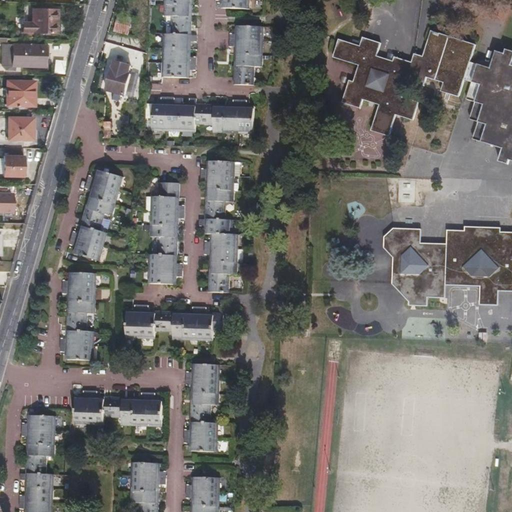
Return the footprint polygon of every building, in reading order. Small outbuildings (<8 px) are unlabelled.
[(165,0),(165,19),(172,19),(172,37),(165,37),(164,79),(190,80),(190,74),(186,74),(187,57),(190,57),(190,45),(187,45),(187,37),(193,37),(193,23),(191,23),(191,2),(188,2),(187,0),(165,0)] [(227,0),(228,4),(225,4),(225,10),(247,10),(247,0),(227,0)] [(56,34),(57,11),(33,11),(33,23),(23,23),(23,33),(56,34)] [(129,35),(133,20),(120,16),(115,31),(129,35)] [(469,59),(474,42),(442,33),(444,25),(436,23),(434,30),(431,30),(423,55),(415,53),(412,61),(395,56),(394,61),(377,56),(380,43),(362,38),(360,47),(338,41),(334,58),(360,66),(356,80),(351,79),(344,102),(362,108),(364,100),(381,105),(374,130),(391,135),(397,113),(415,118),(420,100),(403,95),(408,79),(424,84),(427,75),(444,80),(442,89),(460,93),(464,77),(469,59)] [(262,70),(263,58),(260,58),(260,29),(238,28),(238,34),(242,34),(241,51),(238,51),(237,72),(235,72),(234,87),(255,87),(256,70),(262,70)] [(47,55),(47,47),(2,45),(2,67),(5,70),(14,71),(14,67),(43,68),(43,55),(47,55)] [(511,61),(510,61),(511,55),(511,47),(505,46),(503,51),(495,49),(490,65),(478,62),(473,79),(468,96),(477,99),(472,115),(481,118),(476,135),(504,144),(501,155),(511,159),(511,156),(511,61)] [(473,79),(478,62),(469,59),(464,77),(473,79)] [(125,95),(131,74),(129,73),(131,65),(115,61),(107,90),(125,95)] [(33,107),(34,82),(6,81),(5,106),(33,107)] [(253,133),(254,111),(248,110),(248,114),(231,113),(231,110),(211,109),(211,106),(196,106),(196,113),(188,112),(188,108),(176,108),(176,111),(160,111),(160,107),(154,107),(153,129),(196,130),(196,125),(214,126),(214,134),(225,134),(225,131),(253,133)] [(32,141),(33,119),(6,118),(5,140),(32,141)] [(129,138),(130,130),(121,130),(121,138),(129,138)] [(22,176),(22,148),(6,148),(6,157),(3,157),(3,177),(22,176)] [(228,291),(229,275),(235,274),(236,263),(234,263),(234,235),(228,234),(229,220),(224,220),(224,202),(232,202),(233,190),(230,190),(230,184),(231,177),(232,175),(234,175),(234,161),(208,160),(208,167),(211,167),(211,182),(207,184),(207,204),(205,204),(204,219),(210,219),(209,228),(206,228),(206,234),(212,234),(212,240),(216,240),(215,256),(212,256),(211,276),(208,277),(208,291),(211,291),(228,291)] [(98,257),(106,231),(102,229),(107,213),(113,214),(125,176),(101,169),(99,174),(102,175),(98,190),(95,190),(89,210),(86,210),(82,223),(84,224),(83,229),(86,230),(82,246),(78,245),(77,250),(98,257)] [(166,276),(166,260),(169,259),(169,254),(172,253),(173,239),(170,239),(171,219),(168,219),(168,202),(171,202),(171,197),(175,197),(175,180),(155,180),(155,196),(150,196),(149,209),(149,223),(146,224),(146,235),(154,235),(153,252),(148,252),(147,281),(169,281),(169,275),(166,276)] [(0,213),(11,213),(12,195),(0,194),(0,213)] [(511,233),(501,234),(501,229),(466,228),(466,232),(449,232),(448,249),(423,248),(423,231),(397,230),(385,241),(384,254),(394,264),(394,288),(410,307),(411,311),(429,311),(429,305),(447,306),(447,292),(465,293),(465,288),(482,288),(482,293),(481,307),(499,308),(499,294),(511,294),(511,233)] [(89,358),(90,336),(90,330),(86,330),(86,312),(94,313),(95,287),(93,287),(92,271),(70,270),(70,276),(73,276),(72,293),(69,293),(68,314),(66,316),(65,328),(67,329),(68,334),(71,335),(70,351),(67,351),(66,357),(89,358)] [(145,314),(129,314),(129,311),(123,311),(123,333),(151,334),(151,329),(169,329),(169,337),(180,337),(182,335),(210,335),(210,327),(210,313),(203,313),(203,316),(187,316),(187,312),(168,312),(167,310),(152,309),(152,312),(145,311),(145,314)] [(220,327),(220,314),(210,313),(210,327),(220,327)] [(212,450),(213,421),(208,421),(208,405),(216,404),(216,393),(213,392),(214,363),(191,363),(191,369),(194,370),(194,386),(191,386),(190,406),(188,406),(187,421),(190,421),(189,428),(193,428),(193,443),(189,444),(189,450),(212,450)] [(99,424),(99,417),(117,417),(117,424),(143,425),(144,423),(158,423),(158,400),(152,400),(151,403),(135,403),(135,399),(116,398),(116,396),(100,396),(100,398),(94,398),(93,401),(78,401),(78,397),(72,397),(72,423),(99,424)] [(50,511),(51,473),(44,473),(44,456),(52,456),(53,416),(25,415),(22,511),(50,511)] [(155,511),(157,463),(130,462),(128,503),(135,504),(134,511),(155,511)] [(217,511),(218,477),(191,476),(189,511),(217,511)]
